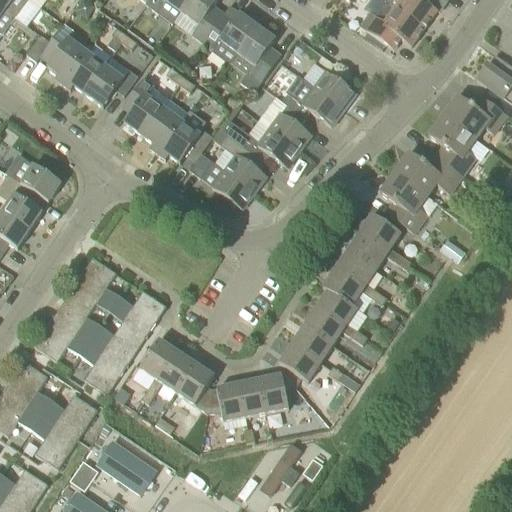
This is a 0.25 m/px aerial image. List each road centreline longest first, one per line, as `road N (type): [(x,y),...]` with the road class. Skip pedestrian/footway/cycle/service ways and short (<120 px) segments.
road 1 (residential): [(116,153),(0,343)]
road 2 (residential): [(416,99),(290,226),(256,233)]
road 3 (residential): [(416,99),(280,0)]
road 4 (residential): [(256,233),(229,228),(116,153)]
road 5 (residential): [(116,153),(0,74)]
road 6 (residential): [(489,0),(416,99)]
